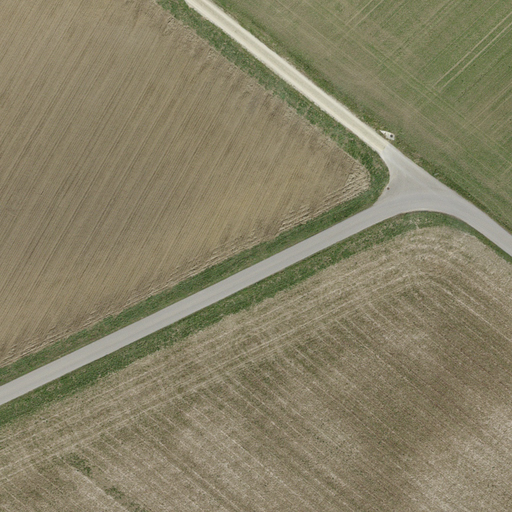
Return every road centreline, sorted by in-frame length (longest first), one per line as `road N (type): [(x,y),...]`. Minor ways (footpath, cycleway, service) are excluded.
road 1 (unclassified): [(0,399),(301,263),(436,190),(511,244)]
road 2 (track): [(199,0),(436,190)]
